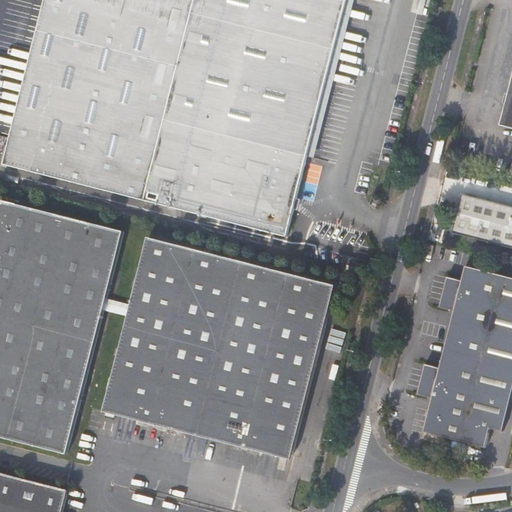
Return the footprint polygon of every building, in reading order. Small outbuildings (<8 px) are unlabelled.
[(347,0),(44,0),(3,161),(286,235),(347,0)] [(511,83),(501,125),(511,127),(511,83)] [(451,229),(511,244),(511,206),(460,193),(451,229)] [(0,436),(67,454),(124,230),(4,200),(0,216),(0,436)] [(319,229),(315,243),(347,251),(352,231),(328,225),(327,231),(319,229)] [(294,450),(337,285),(150,237),(107,402),(294,450)] [(349,256),(347,262),(363,267),(365,261),(349,256)] [(511,378),(511,276),(462,263),(458,278),(444,274),(436,304),(450,308),(435,365),(421,361),(412,391),(427,395),(418,429),(482,446),(487,427),(499,430),(511,378)] [(344,271),(357,274),(358,267),(346,264),(344,271)] [(106,309),(129,315),(132,304),(109,298),(106,309)] [(0,471),(0,511),(63,511),(70,489),(0,471)]
